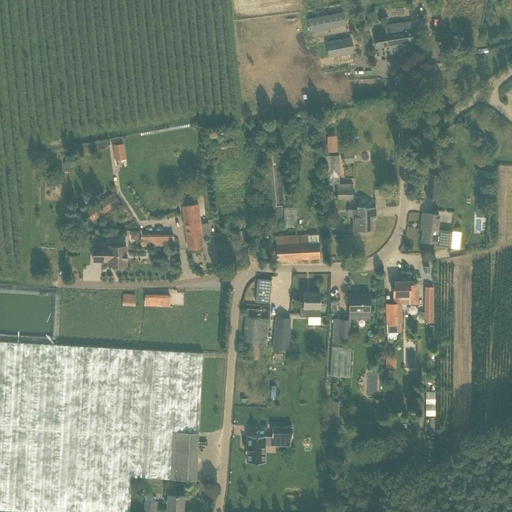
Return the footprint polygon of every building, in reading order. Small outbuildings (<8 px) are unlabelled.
[(310,31),(346,24),(343,11),(308,18),(310,31)] [(415,42),(413,28),(402,30),(401,23),(384,26),(385,32),(373,34),(375,48),(415,42)] [(351,37),(325,42),(328,58),(354,53),(351,37)] [(327,135),(328,151),(338,151),(337,134),(327,135)] [(123,143),(113,145),(115,160),(126,158),(123,143)] [(286,205),(280,149),(263,150),(267,191),(270,190),(270,193),(270,198),(271,198),(272,208),(273,208),(274,221),(283,221),(281,205),(286,205)] [(344,163),(354,162),(353,152),(343,152),(344,163)] [(426,198),(436,199),(439,175),(429,173),(426,198)] [(353,198),(352,189),(337,189),(337,198),(353,198)] [(89,224),(120,203),(113,193),(101,201),(101,200),(82,213),(89,224)] [(484,194),(476,194),(476,206),(484,206),(484,194)] [(264,199),(255,207),(263,215),(272,208),(264,199)] [(209,236),(208,223),(200,224),(198,204),(182,207),(187,249),(203,247),(202,237),(209,236)] [(297,226),(296,207),(283,207),(284,226),(297,226)] [(347,216),(352,216),(352,230),(370,230),(369,217),(375,217),(375,207),(359,208),(359,207),(357,207),(357,209),(347,209),(347,216)] [(437,230),(439,215),(423,213),(421,223),(423,223),(421,241),(435,242),(435,245),(451,247),(452,231),(437,230)] [(140,239),(140,231),(131,231),(131,239),(140,239)] [(149,246),(149,235),(141,235),(141,246),(149,246)] [(173,235),(165,235),(165,245),(173,245),(173,235)] [(318,235),(307,235),(275,236),(276,245),(276,257),(276,260),(319,258),(318,235)] [(126,266),(126,246),(126,245),(105,245),(105,246),(93,246),(93,261),(108,261),(108,265),(126,266)] [(257,279),(255,302),(269,303),(271,280),(257,279)] [(417,304),(417,295),(416,285),(409,285),(409,281),(394,281),(394,287),(392,287),(393,296),(393,295),(393,303),(386,303),(386,324),(401,323),(401,305),(417,304)] [(433,322),(434,286),(425,286),(424,322),(433,322)] [(320,316),(320,307),(320,292),(303,292),(303,307),(300,307),(300,316),(320,316)] [(144,305),(171,306),(171,294),(144,293),(144,305)] [(135,294),(123,294),(122,305),(135,306),(135,294)] [(369,319),(369,311),(369,294),(349,294),(349,311),(349,319),(369,319)] [(242,358),(257,359),(258,347),(266,348),(269,310),(246,309),(242,358)] [(289,318),(276,317),(273,349),(287,350),(289,318)] [(350,320),(339,320),(338,344),(349,344),(350,320)] [(202,352),(192,352),(0,341),(0,509),(49,511),(129,511),(132,477),(170,479),(173,431),(198,433),(202,352)] [(330,375),(350,376),(351,346),(331,346),(330,375)] [(396,367),(395,357),(385,357),(386,367),(396,367)] [(434,416),(434,393),(426,392),(426,416),(434,416)] [(264,463),(265,441),(275,441),(275,437),(292,437),(292,427),(272,427),(272,436),(247,436),(247,446),(245,446),(245,452),(247,452),(246,462),(264,463)] [(173,431),(170,479),(196,480),(198,433),(173,431)] [(182,511),(184,495),(175,495),(176,488),(165,487),(164,494),(168,495),(167,510),(182,511)] [(145,500),(144,506),(143,511),(155,511),(157,501),(145,500)]
